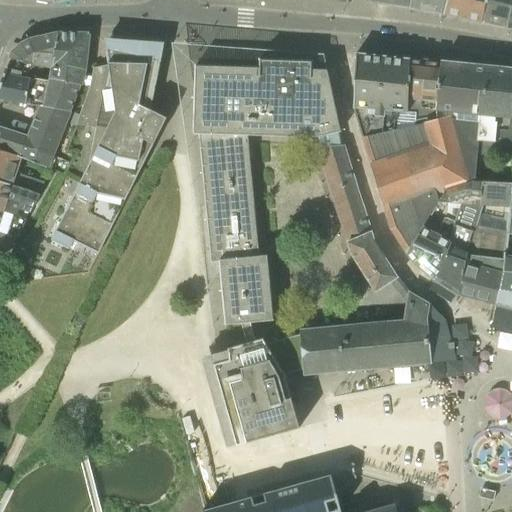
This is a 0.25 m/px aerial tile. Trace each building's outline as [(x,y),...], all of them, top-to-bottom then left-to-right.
[(410,0),(410,7),(445,14),(448,0),(410,0)] [(448,0),(445,14),(482,23),(482,22),(483,18),(486,0),(448,0)] [(506,28),(511,4),(511,0),(486,0),(483,18),(482,22),(506,28)] [(84,80),(91,35),(88,35),(88,34),(59,32),(54,33),(52,64),(67,66),(65,77),(84,80)] [(84,85),(84,80),(65,77),(67,66),(52,64),(54,33),(29,38),(17,47),(11,52),(8,58),(5,69),(50,79),(82,85),(84,85)] [(94,68),(90,87),(79,124),(96,130),(90,167),(120,182),(153,145),(154,143),(167,118),(157,112),(154,117),(148,114),(150,111),(158,72),(148,72),(149,52),(106,43),(109,64),(94,68)] [(407,113),(408,105),(410,60),(356,54),(356,71),(354,109),(407,113)] [(311,69),(312,61),(259,59),(259,67),(195,66),(194,134),(200,134),(212,258),(212,261),(220,260),(222,283),(226,324),(240,323),(253,322),(260,321),(273,320),(267,255),(259,256),(248,135),(314,137),(316,136),(318,146),(316,146),(346,242),(349,253),(350,254),(375,293),(398,277),(374,241),(345,145),(342,146),(339,132),(341,132),(327,70),(311,69)] [(416,121),(436,115),(436,102),(440,63),(410,60),(408,105),(417,105),(416,121)] [(362,138),(384,207),(447,188),(471,182),(478,181),(482,141),(476,141),(479,115),(481,116),(486,68),(440,63),(436,102),(436,115),(416,121),(415,125),(362,138)] [(509,123),(511,104),(511,70),(486,68),(481,116),(479,115),(476,141),(482,141),(497,143),(497,132),(509,131),(509,123)] [(71,111),(82,85),(50,79),(5,69),(0,85),(0,99),(40,106),(71,111)] [(511,104),(509,123),(509,131),(497,132),(497,143),(500,157),(511,156),(511,104)] [(416,121),(417,105),(408,105),(407,113),(354,109),(362,138),(415,125),(416,121)] [(53,156),(71,111),(40,106),(31,134),(27,146),(52,156),(52,155),(53,156)] [(52,156),(27,146),(31,134),(0,124),(0,149),(22,159),(48,169),(53,156),(52,155),(52,156)] [(0,180),(39,195),(45,183),(16,174),(22,159),(0,149),(0,180)] [(99,253),(131,187),(120,182),(90,167),(60,222),(51,239),(69,249),(73,240),(99,253)] [(40,195),(39,195),(0,180),(0,197),(8,200),(8,199),(20,203),(18,209),(30,213),(40,195)] [(483,191),(484,182),(478,181),(471,182),(447,188),(405,250),(407,254),(414,263),(435,279),(447,240),(461,202),(471,202),(472,194),(475,194),(475,190),(483,191)] [(497,304),(507,230),(511,195),(511,182),(484,182),(483,191),(482,204),(466,253),(460,293),(497,304)] [(392,231),(447,188),(384,207),(392,231)] [(405,250),(447,188),(392,231),(405,250)] [(482,204),(483,191),(475,190),(475,194),(472,194),(471,202),(461,202),(447,240),(435,279),(437,281),(460,293),(466,253),(482,204)] [(0,215),(25,223),(27,219),(4,212),(8,200),(0,197),(0,215)] [(511,201),(498,303),(511,307),(511,201)] [(0,251),(5,253),(16,240),(25,223),(0,215),(0,251)] [(321,373),(344,371),(399,366),(414,365),(431,363),(427,319),(427,303),(408,293),(404,321),(300,331),(300,335),(303,370),(303,375),(321,373)] [(254,341),(253,322),(240,323),(246,343),(254,341)] [(228,360),(212,365),(228,421),(239,427),(292,422),(288,408),(293,408),(283,375),(285,375),(303,370),(300,335),(266,344),(262,338),(254,341),(246,343),(227,349),(228,360)] [(485,404),(511,389),(511,387),(505,375),(478,390),(485,404)] [(490,420),(483,448),(497,451),(504,423),(490,420)] [(402,511),(398,495),(341,511),(340,511),(331,474),(201,508),(201,511),(402,511)]
